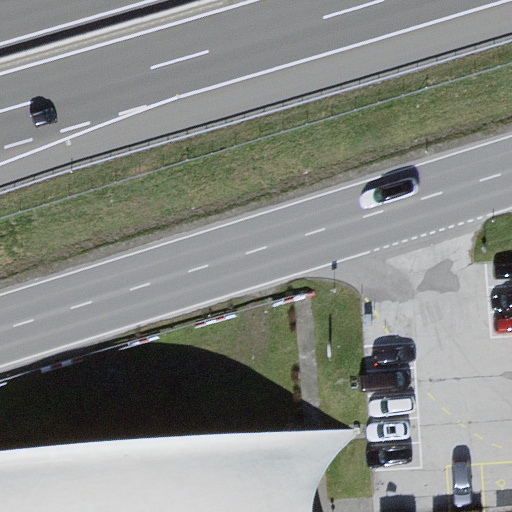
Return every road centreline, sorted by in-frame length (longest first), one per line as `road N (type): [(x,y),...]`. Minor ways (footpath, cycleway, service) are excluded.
road 1 (tertiary): [(0,334),(511,175)]
road 2 (motorway): [(0,112),(384,0)]
